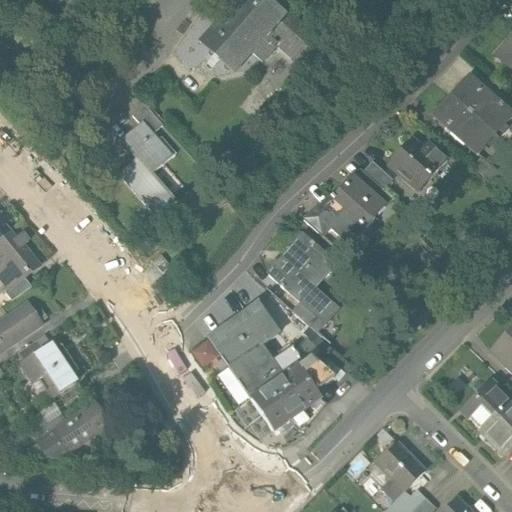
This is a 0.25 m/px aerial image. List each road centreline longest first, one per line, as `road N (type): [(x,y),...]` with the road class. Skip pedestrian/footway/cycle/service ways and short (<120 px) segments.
road 1 (residential): [(488,0),(306,177),(220,280),(150,339)]
road 2 (residential): [(242,500),(0,489)]
road 3 (residential): [(0,153),(150,339)]
road 4 (residential): [(242,500),(298,478),(397,384)]
road 5 (residential): [(150,339),(242,500)]
road 6 (residential): [(52,59),(94,83),(143,70),(160,34),(151,2)]
road 7 (residential): [(397,384),(511,505)]
road 8 (residential): [(397,384),(511,270)]
